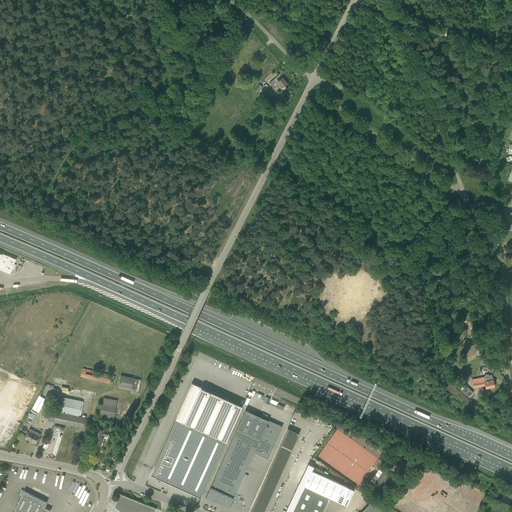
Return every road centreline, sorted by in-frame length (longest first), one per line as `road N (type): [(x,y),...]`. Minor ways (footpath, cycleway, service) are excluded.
road 1 (motorway): [(511,457),(0,226)]
road 2 (motorway): [(97,280),(511,468)]
road 3 (unclassified): [(120,484),(119,468),(314,78)]
road 4 (unclassified): [(511,387),(500,258),(465,196),(339,109),(314,78)]
road 5 (track): [(465,196),(392,15)]
road 6 (track): [(511,61),(392,15)]
